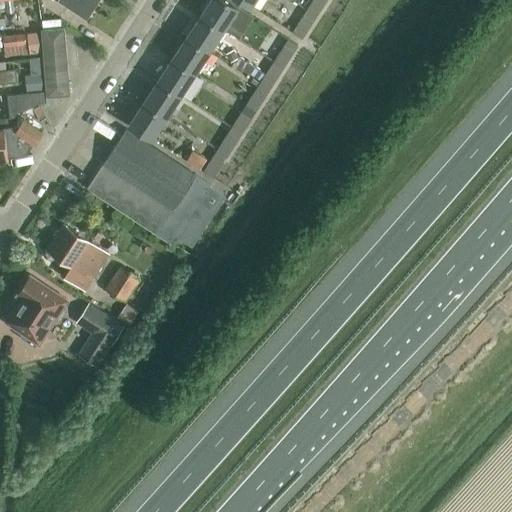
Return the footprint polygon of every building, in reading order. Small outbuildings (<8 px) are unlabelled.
[(58,0),(85,18),(96,0),(58,0)] [(222,28),(237,5),(228,0),(208,0),(200,13),(222,28)] [(306,7),(305,9),(315,15),(324,0),(310,0),(306,7)] [(31,1),(7,2),(8,17),(32,17),(31,1)] [(208,49),(222,28),(200,13),(186,35),(208,49)] [(301,15),(291,30),(301,36),(310,22),(301,15)] [(60,27),(59,17),(41,19),(42,28),(41,29),(47,93),(67,91),(62,27),(60,27)] [(39,49),(37,30),(23,32),(2,34),(3,44),(4,56),(27,53),(26,51),(39,49)] [(194,71),(208,49),(186,35),(171,56),(194,71)] [(282,66),(296,43),(287,37),(272,60),(282,66)] [(229,60),(236,56),(232,47),(224,51),(229,60)] [(179,93),(194,71),(171,56),(157,78),(179,93)] [(238,56),(234,63),(260,79),(258,82),(268,88),(277,73),(268,67),(264,72),(238,56)] [(0,80),(15,79),(14,67),(0,68),(0,80)] [(165,114),(179,93),(157,78),(143,100),(165,114)] [(254,110),(255,108),(268,88),(258,82),(244,104),(254,110)] [(8,112),(43,99),(42,89),(6,92),(8,112)] [(151,137),(165,114),(143,100),(128,122),(151,137)] [(240,111),(230,126),(240,132),(249,117),(240,111)] [(187,116),(182,123),(217,146),(217,147),(226,153),(235,139),(219,128),(216,133),(205,126),(205,127),(187,116)] [(34,142),(42,130),(23,118),(19,123),(2,125),(3,127),(0,127),(0,161),(7,161),(6,155),(24,153),(32,141),(34,142)] [(191,245),(224,193),(208,183),(209,182),(141,139),(125,128),(86,186),(171,242),(175,235),(191,245)] [(217,147),(202,169),(212,176),(226,153),(217,147)] [(198,167),(205,157),(192,148),(185,159),(198,167)] [(84,289),(91,277),(108,252),(63,222),(46,247),(66,260),(58,272),(84,289)] [(125,298),(138,278),(117,265),(104,285),(125,298)] [(38,341),(66,298),(29,274),(17,291),(21,294),(5,319),(23,331),(20,335),(34,344),(37,340),(38,341)] [(96,363),(122,323),(88,302),(76,321),(91,330),(78,351),(96,363)]
